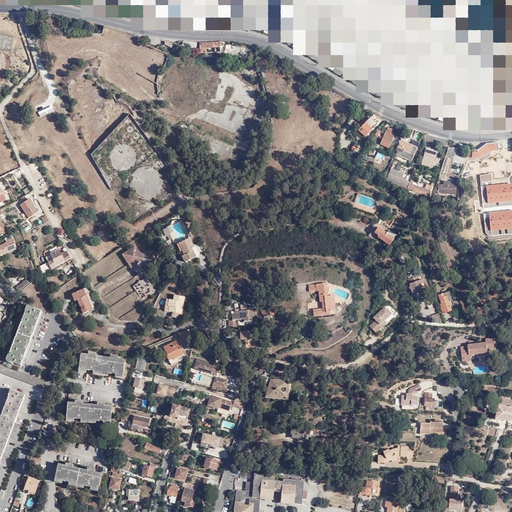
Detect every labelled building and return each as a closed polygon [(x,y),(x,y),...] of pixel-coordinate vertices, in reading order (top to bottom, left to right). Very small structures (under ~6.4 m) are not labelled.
[(0,35),(0,48),(11,51),(14,38),(0,35)] [(197,45),(182,43),(181,47),(188,51),(197,52),(197,45)] [(223,43),(211,44),(209,44),(200,45),(200,52),(220,52),(220,46),(223,46),(223,43)] [(360,130),(359,131),(367,137),(378,124),(372,118),(364,126),(362,124),(358,128),(360,130)] [(387,131),(381,145),(390,148),(396,134),(393,133),(387,131)] [(444,140),(438,138),(435,144),(442,146),(444,140)] [(397,154),(413,161),(418,147),(403,140),(397,154)] [(478,148),(469,148),(468,150),(466,155),(481,155),(490,149),(496,148),(500,148),(499,140),(487,141),(478,148)] [(360,146),(356,144),(352,151),(360,155),(364,148),(360,146)] [(457,149),(448,148),(445,158),(453,160),(464,164),(466,158),(460,157),(455,155),(456,151),(457,149)] [(434,167),(439,153),(428,149),(423,164),(434,167)] [(450,169),(453,160),(445,158),(440,174),(445,175),(446,175),(459,179),(460,176),(449,173),(450,169)] [(387,180),(408,188),(411,181),(402,178),(406,168),(394,163),(387,180)] [(414,183),(411,181),(408,188),(414,190),(414,191),(429,197),(432,191),(431,191),(433,187),(427,184),(425,188),(414,184),(414,183)] [(456,196),(457,183),(443,183),(443,185),(438,185),(436,185),(434,192),(435,196),(437,196),(437,194),(456,196)] [(487,187),(489,203),(511,201),(511,183),(498,185),(487,187)] [(30,200),(20,206),(29,219),(32,217),(34,215),(38,213),(30,200)] [(511,210),(490,213),(489,213),(484,214),(486,230),(487,233),(488,235),(491,236),(494,236),(511,234),(511,210)] [(374,233),(377,228),(374,226),(371,230),(372,231),(368,237),(376,242),(378,237),(379,236),(374,233)] [(390,245),(394,238),(386,233),(377,228),(374,233),(379,236),(378,237),(390,245)] [(386,233),(394,238),(396,234),(388,229),(386,233)] [(6,238),(7,240),(8,242),(0,245),(0,255),(17,247),(13,237),(12,236),(6,238)] [(194,248),(196,247),(192,238),(180,244),(186,255),(184,256),(187,262),(198,257),(194,248)] [(137,246),(124,255),(133,268),(146,259),(137,246)] [(54,266),(71,259),(67,252),(63,254),(61,250),(51,255),(52,258),(47,260),(48,263),(41,266),(45,274),(46,273),(54,266)] [(69,272),(76,267),(72,262),(65,267),(69,272)] [(149,277),(135,286),(143,300),(158,291),(149,277)] [(417,277),(408,280),(412,294),(418,292),(419,293),(427,290),(423,280),(419,282),(417,277)] [(25,284),(26,281),(26,280),(24,278),(13,287),(12,287),(17,290),(18,289),(24,285),(25,284)] [(327,284),(309,286),(310,292),(319,291),(320,302),(322,301),(323,309),(313,310),(314,316),(336,314),(335,297),(328,297),(327,284)] [(88,289),(85,290),(94,310),(96,309),(88,289)] [(85,290),(73,295),(75,302),(79,300),(85,314),(94,310),(88,298),(85,290)] [(445,313),(452,310),(449,301),(452,300),(449,292),(439,296),(442,304),(440,305),(443,312),(445,311),(445,313)] [(176,300),(168,298),(166,309),(174,311),(183,313),(187,297),(177,295),(176,300)] [(43,311),(28,306),(7,359),(21,365),(43,311)] [(273,307),(265,308),(266,316),(274,315),(273,307)] [(376,320),(370,326),(376,333),(386,323),(385,321),(392,314),(385,307),(373,318),(376,320)] [(245,322),(257,321),(253,310),(240,311),(240,314),(236,314),(234,314),(234,319),(238,319),(239,320),(245,320),(245,322)] [(435,322),(442,323),(442,322),(440,313),(433,314),(435,322)] [(192,336),(189,329),(179,334),(184,339),(192,336)] [(255,333),(242,332),(242,340),(246,340),(246,345),(255,345),(255,333)] [(366,332),(358,339),(363,344),(371,338),(366,332)] [(493,349),(492,339),(485,340),(485,343),(467,345),(467,346),(467,348),(460,349),(461,361),(462,361),(464,361),(464,355),(469,355),(480,354),(480,356),(487,355),(486,350),(493,349)] [(176,340),(163,347),(167,356),(166,357),(168,361),(173,358),(174,359),(183,354),(176,340)] [(125,361),(81,353),(79,368),(122,376),(125,361)] [(147,359),(139,357),(136,369),(144,370),(147,359)] [(218,367),(221,367),(222,364),(215,362),(215,364),(197,358),(193,368),(198,370),(199,368),(212,372),(211,374),(215,375),(217,371),(218,367)] [(0,372),(44,389),(47,381),(21,371),(11,367),(0,362),(0,372)] [(135,377),(133,386),(142,389),(145,379),(135,377)] [(212,389),(225,392),(228,381),(215,377),(212,389)] [(288,400),(290,380),(271,380),(265,398),(288,400)] [(159,382),(156,393),(165,395),(166,392),(173,394),(175,387),(159,382)] [(411,393),(412,394),(413,394),(421,390),(421,389),(419,385),(411,389),(412,391),(410,391),(411,393)] [(0,459),(25,395),(10,390),(0,416),(0,459)] [(230,409),(231,404),(232,402),(211,395),(208,406),(218,409),(219,408),(219,406),(230,409)] [(417,407),(417,399),(413,399),(413,396),(407,395),(407,398),(402,398),(402,406),(411,408),(412,406),(417,407)] [(433,395),(426,395),(425,408),(434,408),(435,401),(432,401),(433,395)] [(73,401),(65,400),(64,407),(63,416),(109,422),(110,412),(111,406),(103,405),(103,403),(96,402),(95,404),(81,402),(81,400),(74,399),(73,401)] [(511,408),(511,400),(499,399),(498,406),(511,408)] [(188,420),(190,409),(181,406),(182,405),(179,404),(178,406),(174,405),(171,415),(188,420)] [(511,408),(498,406),(496,419),(507,421),(511,421),(511,408)] [(134,415),(132,424),(148,427),(149,418),(134,415)] [(430,425),(421,425),(420,436),(430,437),(430,434),(441,435),(442,425),(430,424),(430,425)] [(301,428),(292,427),(291,435),(293,435),(292,439),(301,439),(301,428)] [(202,433),(200,443),(217,448),(220,438),(202,433)] [(161,453),(162,448),(143,442),(142,447),(161,453)] [(408,460),(413,460),(414,453),(408,453),(408,449),(398,448),(398,450),(396,450),(390,452),(389,451),(383,453),(385,457),(383,457),(379,457),(378,464),(385,465),(387,461),(396,458),(397,461),(401,459),(402,458),(407,459),(408,460)] [(221,461),(207,457),(204,467),(218,471),(221,461)] [(101,473),(58,462),(54,478),(97,489),(101,473)] [(120,464),(113,463),(111,471),(118,473),(120,464)] [(150,467),(145,466),(142,475),(152,478),(155,468),(154,468),(150,467)] [(188,470),(179,468),(176,478),(186,480),(188,470)] [(28,479),(24,488),(30,490),(30,492),(35,494),(39,482),(30,478),(30,476),(31,473),(25,471),(23,477),(28,479)] [(233,511),(258,511),(259,500),(272,501),(273,492),(282,493),(281,504),(288,504),(288,505),(293,506),(293,505),(301,506),(302,500),(306,500),(307,492),(303,492),(304,481),(283,479),(282,482),(274,481),(275,475),(254,473),(253,483),(245,483),(245,488),(247,488),(246,492),(244,492),(235,491),(233,511)] [(122,479),(113,477),(110,487),(120,490),(122,479)] [(207,480),(205,489),(211,490),(212,490),(215,481),(207,480)] [(361,486),(360,493),(373,496),(374,493),(378,494),(380,483),(368,480),(366,487),(361,486)] [(182,488),(173,485),(172,488),(171,487),(170,490),(168,490),(167,495),(173,496),(171,502),(176,503),(177,497),(179,498),(180,495),(178,494),(180,490),(182,491),(182,488)] [(458,499),(458,486),(449,486),(449,499),(458,499)] [(139,490),(129,489),(129,500),(139,500),(139,490)] [(190,508),(191,501),(192,499),(194,492),(184,489),(181,501),(185,503),(184,506),(190,508)] [(396,511),(399,502),(387,500),(385,504),(388,505),(386,511),(396,511)] [(462,510),(462,500),(448,500),(448,510),(462,510)]
